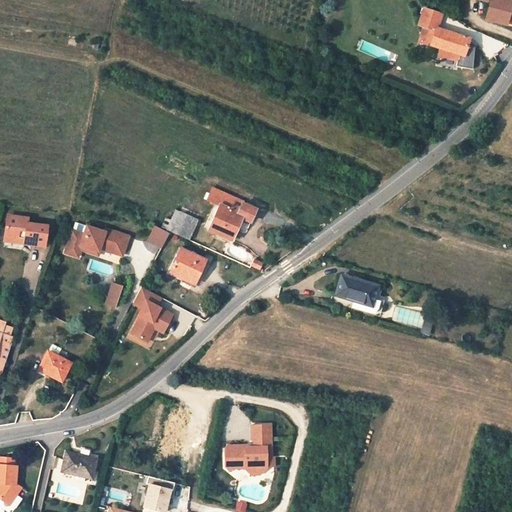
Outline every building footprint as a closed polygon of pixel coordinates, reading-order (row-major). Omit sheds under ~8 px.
[(482,0),(488,2),(485,18),(506,23),(509,14),(503,13),(506,0),(482,0)] [(511,0),(506,0),(503,13),(509,14),(511,0)] [(435,29),(436,29),(441,15),(423,10),(418,26),(423,28),(434,31),(435,29)] [(434,31),(423,28),(418,40),(431,44),(439,47),(459,53),(463,54),(468,39),(436,29),(435,29),(434,31)] [(439,47),(438,57),(458,59),(459,53),(439,47)] [(236,198),(213,188),(212,188),(207,199),(208,199),(220,204),(210,225),(208,229),(232,239),(234,235),(239,224),(249,229),(257,210),(242,203),(238,212),(231,209),(236,198)] [(236,198),(231,209),(238,212),(242,203),(243,201),(236,198)] [(170,209),(162,227),(167,230),(175,211),(170,209)] [(189,239),(198,219),(176,210),(175,211),(167,230),(189,239)] [(28,218),(8,216),(5,234),(24,237),(23,242),(44,246),(47,227),(28,224),(28,218)] [(104,232),(75,222),(67,249),(81,254),(83,249),(84,245),(100,251),(101,248),(122,255),(129,236),(105,228),(104,232)] [(169,233),(155,225),(148,240),(162,247),(169,233)] [(4,239),(23,242),(24,237),(5,234),(4,239)] [(100,251),(84,245),(83,249),(99,255),(100,251)] [(178,255),(170,272),(195,283),(206,260),(191,253),(181,248),(178,255)] [(81,254),(67,249),(65,253),(80,258),(81,254)] [(102,251),(100,257),(117,262),(119,256),(102,251)] [(251,265),(260,269),(263,263),(254,259),(251,265)] [(332,293),(329,302),(372,314),(379,316),(383,303),(384,300),(374,297),(377,285),(361,280),(362,277),(354,274),(353,278),(341,274),(335,295),(332,293)] [(122,286),(112,283),(107,300),(110,301),(109,306),(116,308),(122,286)] [(162,296),(142,286),(133,302),(142,307),(138,314),(141,315),(132,332),(145,339),(152,325),(164,332),(173,313),(157,305),(162,296)] [(435,291),(432,301),(437,303),(440,292),(435,291)] [(5,323),(0,321),(0,373),(2,374),(13,338),(10,337),(12,329),(4,326),(5,323)] [(431,323),(425,321),(423,328),(429,330),(431,323)] [(48,351),(40,367),(48,371),(47,373),(62,381),(71,364),(48,351)] [(187,415),(165,410),(157,443),(178,449),(184,425),(187,415)] [(261,468),(267,467),(266,456),(271,456),(270,424),(251,425),(252,440),(254,442),(254,446),(252,446),(247,446),(245,445),(227,445),(225,447),(225,467),(228,469),(232,469),(234,468),(245,467),(245,468),(251,474),(255,474),(261,468)] [(157,443),(155,452),(179,458),(187,426),(184,425),(178,449),(157,443)] [(66,452),(61,470),(91,477),(96,459),(86,456),(85,458),(79,457),(80,455),(66,452)] [(0,463),(0,498),(3,500),(8,504),(20,487),(15,483),(16,465),(12,465),(0,463)] [(174,482),(148,476),(146,484),(152,485),(150,494),(147,493),(143,507),(164,511),(170,490),(172,490),(174,482)]
